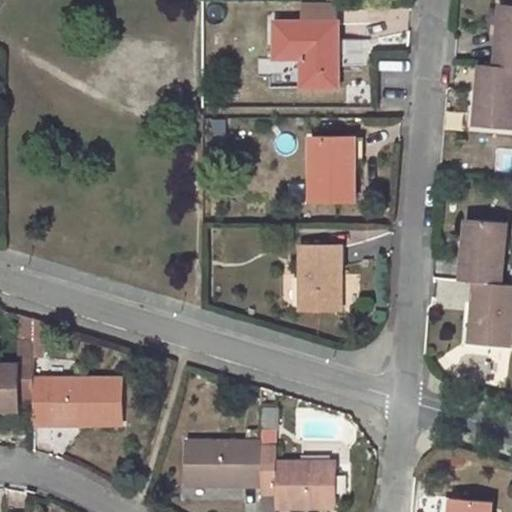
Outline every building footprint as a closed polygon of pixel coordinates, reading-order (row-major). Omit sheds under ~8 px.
[(499,36),(497,66),(511,67),(511,4),(509,4),(505,37),(499,36)] [(338,23),(276,23),(275,58),(302,58),(302,87),(338,88),(338,23)] [(482,65),(480,93),(484,94),(482,125),(511,128),(511,67),(497,66),(482,65)] [(355,138),(311,138),(310,202),(354,201),(355,138)] [(465,250),(463,280),(478,281),(502,284),(508,222),(474,219),(471,251),(465,250)] [(301,247),(301,310),(341,310),(341,246),(301,247)] [(480,311),(477,343),(511,346),(511,341),(511,284),(502,284),(478,281),(475,310),(480,311)] [(19,365),(0,365),(0,409),(19,410),(19,401),(35,401),(34,380),(34,356),(19,355),(19,365)] [(122,379),(34,380),(35,401),(34,425),(122,424),(122,379)] [(261,485),(261,447),(261,443),(186,443),(186,485),(261,485)] [(261,447),(261,485),(261,493),(276,493),(276,507),(336,508),(336,461),(276,462),(276,447),(261,447)] [(492,511),(493,501),(458,498),(457,511),(492,511)]
